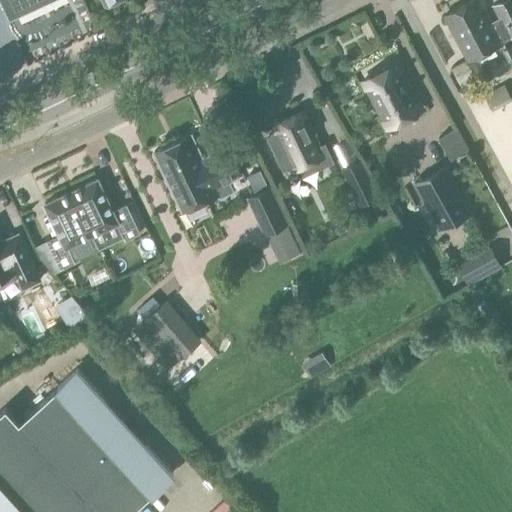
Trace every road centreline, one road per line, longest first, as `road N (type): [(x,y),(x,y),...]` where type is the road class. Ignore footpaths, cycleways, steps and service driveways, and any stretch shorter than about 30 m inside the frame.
road 1 (residential): [(0,171),(356,0)]
road 2 (tertiary): [(0,134),(277,0)]
road 3 (residential): [(199,0),(0,96)]
